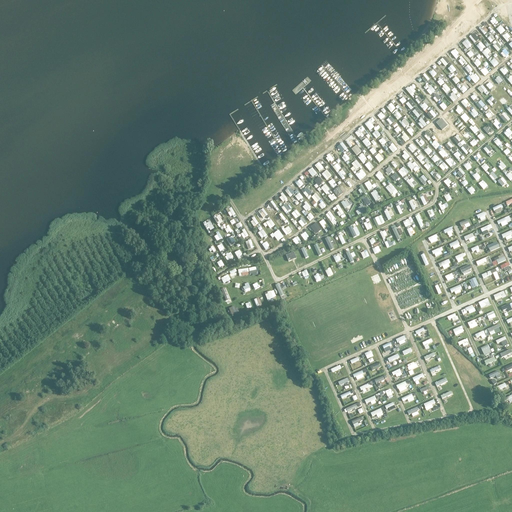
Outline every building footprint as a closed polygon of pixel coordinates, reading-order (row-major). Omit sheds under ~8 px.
[(499,22),(494,26),(499,32),(504,28),(499,22)] [(476,65),(480,62),(476,56),(472,59),(476,65)] [(451,62),(446,65),(449,71),(454,68),(451,62)] [(483,65),(479,68),(483,73),(487,70),(483,65)] [(454,74),(450,77),(454,82),(458,78),(454,74)] [(460,80),(456,84),(462,91),(466,87),(462,82),(460,80)] [(499,83),(503,90),(508,87),(504,80),(499,83)] [(444,81),(439,85),(444,91),(449,87),(444,81)] [(427,92),(433,89),(430,84),(425,86),(427,92)] [(493,86),(489,89),(495,95),(498,91),(493,86)] [(410,96),(413,93),(407,87),(404,89),(410,96)] [(451,99),(456,97),(451,90),(447,93),(451,99)] [(498,99),(503,103),(507,100),(502,95),(498,99)] [(472,115),(476,112),(472,106),(468,109),(472,115)] [(391,114),(398,118),(400,115),(399,114),(400,112),(394,109),(391,114)] [(451,111),(449,114),(448,113),(446,116),(452,120),(456,115),(451,111)] [(448,126),(442,119),(436,123),(442,131),(448,126)] [(376,128),(371,131),(374,136),(379,133),(376,128)] [(465,138),(469,134),(465,129),(461,132),(465,138)] [(474,139),(469,143),(473,147),(478,143),(474,139)] [(344,151),(340,155),(343,160),(348,156),(344,151)] [(393,165),(397,162),(394,157),(389,161),(393,165)] [(474,170),(470,174),(475,178),(479,174),(474,170)] [(297,185),(302,181),(298,177),(294,180),(297,185)] [(482,178),(477,182),(482,187),(486,183),(482,178)] [(470,184),(466,188),(470,192),(474,188),(470,184)] [(343,194),(339,188),(334,192),(338,198),(343,194)] [(330,190),(326,193),(330,199),(335,195),(330,190)] [(338,205),(335,207),(341,215),(343,214),(338,205)] [(304,214),(308,219),(313,215),(309,210),(304,214)] [(381,216),(374,219),(378,227),(385,224),(381,216)] [(468,220),(460,223),(463,230),(471,227),(468,220)] [(440,233),(429,238),(431,243),(441,235),(440,233)] [(472,234),(465,237),(469,244),(476,240),(472,234)] [(442,247),(433,251),(435,256),(443,254),(442,247)] [(225,254),(222,255),(224,258),(231,254),(228,249),(224,252),(225,254)] [(288,262),(297,258),(294,252),(286,256),(288,262)] [(463,253),(455,257),(458,263),(466,259),(463,253)] [(485,258),(477,262),(478,266),(488,262),(485,258)] [(452,273),(446,277),(449,281),(454,279),(452,273)] [(298,286),(296,287),(294,283),(289,284),(291,292),(299,290),(298,286)] [(459,286),(452,290),(455,294),(461,292),(459,286)] [(488,333),(500,327),(499,324),(487,330),(488,333)] [(390,343),(383,346),(385,352),(392,347),(390,343)] [(398,354),(388,359),(390,363),(400,358),(398,354)] [(484,362),(485,366),(495,361),(494,358),(484,362)] [(380,363),(371,367),(373,371),(381,367),(380,363)] [(414,363),(408,365),(409,371),(418,368),(414,363)] [(400,369),(392,373),(397,377),(402,374),(400,369)] [(362,371),(353,374),(356,381),(364,378),(362,371)] [(423,374),(412,379),(415,382),(424,377),(423,374)] [(446,379),(435,383),(438,388),(448,383),(446,379)] [(408,380),(397,386),(399,389),(411,385),(408,380)] [(369,383),(361,387),(364,394),(372,390),(369,383)] [(451,391),(441,396),(444,401),(453,396),(451,391)] [(412,394),(402,399),(404,404),(415,400),(412,394)] [(375,396),(365,400),(368,407),(377,402),(375,396)] [(434,400),(424,404),(427,411),(436,404),(434,400)] [(381,408),(371,413),(374,420),(384,415),(381,408)]
